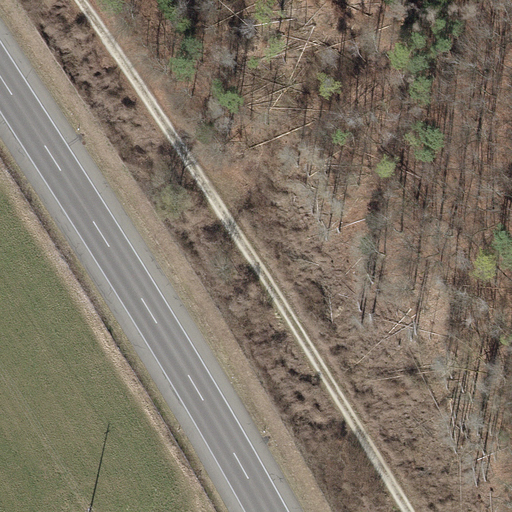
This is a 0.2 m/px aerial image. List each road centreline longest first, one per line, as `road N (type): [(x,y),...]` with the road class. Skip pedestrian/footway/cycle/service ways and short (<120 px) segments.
road 1 (track): [(390,511),(249,257),(75,0)]
road 2 (trunk): [(0,80),(266,511)]
